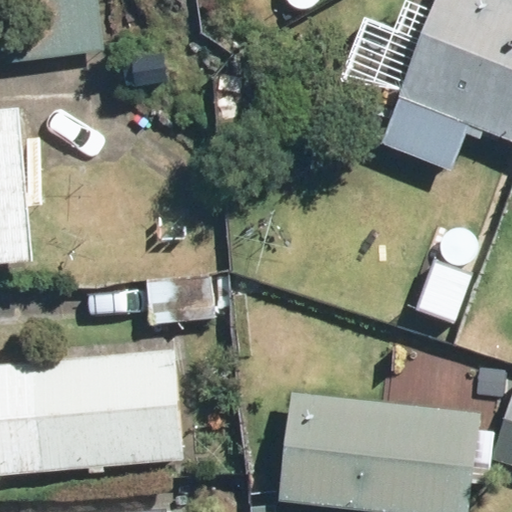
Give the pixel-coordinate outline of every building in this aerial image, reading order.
[(0,0),(0,16),(7,62),(104,48),(96,0),(0,0)] [(413,1),(366,121),(452,154),(468,114),(511,130),(511,0),(436,0),(433,9),(413,1)] [(0,109),(0,260),(47,256),(34,106),(0,109)] [(468,228),(458,226),(449,229),(442,236),(440,246),(443,255),(450,262),(460,264),(469,261),(476,254),(478,244),(475,235),(468,228)] [(511,238),(503,242),(496,249),(494,259),(497,268),(505,275),(511,276),(511,238)] [(473,280),(438,266),(420,311),(454,325),(473,280)] [(146,278),(150,324),(221,318),(217,272),(146,278)] [(0,362),(0,473),(184,457),(174,347),(0,362)] [(288,388),(276,498),(400,511),(465,511),(476,409),(288,388)] [(511,392),(490,456),(511,463),(511,392)]
